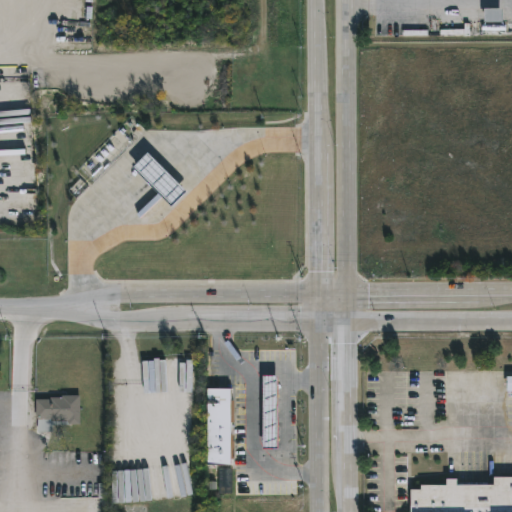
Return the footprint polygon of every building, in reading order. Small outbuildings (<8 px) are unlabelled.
[(503,9),(503,21),(507,21),(507,30),(482,30),(482,24),(486,24),(486,9),(503,9)] [(188,191),(148,153),(133,168),(174,206),(188,191)] [(278,447),(263,447),(263,374),(278,374),(278,447)] [(231,387),(231,399),(235,399),(235,421),(232,421),(232,434),(235,434),(235,458),(231,458),(231,464),(208,464),(208,388),(231,387)] [(79,394),(79,423),(52,425),(52,432),(36,432),(36,418),(34,418),(34,398),(49,398),(49,396),(60,396),(60,394),(79,394)] [(156,395),(156,419),(137,418),(137,409),(133,409),(133,412),(119,412),(119,397),(133,397),(133,400),(138,400),(138,397),(150,397),(150,395),(156,395)] [(511,475),(511,511),(412,511),(412,488),(422,488),(422,484),(448,484),(448,478),(458,478),(458,483),(495,483),(495,476),(511,475)]
